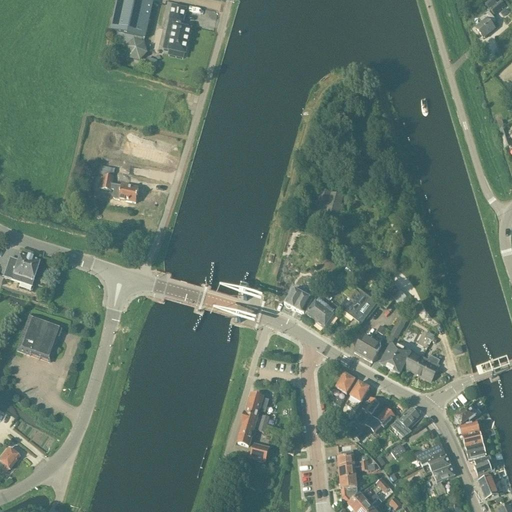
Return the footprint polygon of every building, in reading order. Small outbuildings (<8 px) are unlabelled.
[(117,0),(110,32),(134,37),(142,39),(145,40),(153,2),(142,0),(117,0)] [(493,0),(491,0),(486,5),(490,11),(494,16),(506,7),(502,2),(498,5),(493,0)] [(170,20),(164,50),(185,54),(191,29),(182,27),(186,10),(173,7),(170,20)] [(481,24),(475,30),(483,40),(495,30),(492,27),(497,23),(489,12),(478,20),(481,24)] [(141,43),(142,39),(134,37),(134,42),(126,49),(129,59),(139,61),(146,54),(144,44),(141,43)] [(148,58),(145,65),(155,69),(157,62),(148,58)] [(508,136),(505,128),(503,121),(497,123),(499,130),(502,138),(501,139),(504,149),(511,147),(509,136),(508,136)] [(113,194),(110,206),(129,210),(130,206),(136,208),(142,177),(126,174),(121,196),(113,194)] [(342,198),(320,192),(314,214),(336,220),(342,198)] [(18,256),(17,262),(9,259),(2,278),(31,288),(32,283),(33,283),(39,263),(18,256)] [(305,316),(305,317),(315,324),(323,331),(339,310),(361,326),(376,305),(377,305),(355,288),(350,285),(347,283),(343,280),(339,277),(335,283),(344,289),(337,297),(334,295),(332,298),(327,294),(325,296),(322,294),(317,301),(314,306),(305,316)] [(313,284),(309,292),(316,296),(321,287),(313,284)] [(304,315),(310,304),(312,301),(305,296),(307,292),(301,289),(299,293),(292,290),(284,304),(284,305),(286,306),(286,308),(289,309),(291,309),(304,316),(304,315)] [(17,352),(24,354),(49,364),(62,329),(29,317),(17,352)] [(398,319),(389,337),(392,339),(395,334),(399,336),(406,323),(398,319)] [(381,327),(377,333),(383,336),(387,330),(381,327)] [(363,338),(354,353),(372,364),(381,348),(363,338)] [(391,345),(380,366),(399,376),(403,369),(412,374),(414,371),(416,372),(423,358),(422,358),(423,357),(411,352),(410,354),(392,345),(391,345)] [(463,354),(460,347),(452,350),(454,357),(463,354)] [(414,371),(412,374),(414,375),(431,383),(439,368),(439,367),(438,366),(440,362),(430,356),(428,361),(423,358),(416,372),(414,371)] [(340,409),(346,398),(355,382),(344,376),(336,391),(333,396),(334,405),(340,409)] [(359,384),(350,399),(345,408),(356,414),(370,390),(359,384)] [(246,415),(246,416),(257,419),(256,424),(267,427),(270,419),(263,416),(262,418),(257,417),(259,412),(265,414),(269,401),(263,399),(251,396),(247,411),(246,415)] [(363,428),(365,426),(370,418),(370,419),(380,405),(371,399),(361,413),(357,420),(356,421),(363,428)] [(481,416),(478,411),(476,413),(471,406),(454,419),(461,428),(469,422),(470,424),(481,416)] [(384,430),(395,418),(387,410),(376,422),(373,419),(366,427),(377,438),(384,430)] [(391,429),(400,437),(398,439),(402,442),(403,440),(403,441),(412,435),(407,430),(419,418),(411,410),(400,423),(398,421),(391,429)] [(243,426),(237,445),(248,448),(252,437),(253,433),(254,434),(256,437),(257,438),(259,439),(261,438),(262,437),(264,434),(264,432),(263,428),(261,427),(258,427),(255,427),(256,424),(257,419),(246,416),(246,415),(244,415),(241,425),(243,426)] [(342,419),(338,426),(344,429),(348,422),(342,419)] [(462,438),(479,433),(477,425),(460,429),(462,438)] [(353,439),(357,435),(350,429),(347,433),(353,439)] [(354,438),(355,439),(360,443),(366,436),(360,431),(354,438)] [(479,433),(462,438),(465,450),(466,449),(469,461),(486,457),(482,445),(482,442),(479,433)] [(254,446),(250,459),(265,463),(269,450),(254,446)] [(289,446),(287,455),(293,456),(296,448),(289,446)] [(395,459),(405,452),(401,446),(391,453),(395,459)] [(423,456),(418,458),(421,465),(422,468),(428,465),(428,466),(445,458),(440,447),(423,456)] [(0,459),(0,471),(3,467),(9,472),(19,459),(8,450),(0,459)] [(338,470),(354,469),(353,459),(353,453),(341,454),(342,460),(337,460),(338,470)] [(428,466),(429,469),(432,476),(451,468),(446,458),(445,458),(428,466)] [(490,459),(486,460),(485,459),(474,462),(476,468),(474,468),(478,479),(495,472),(490,459)] [(446,494),(441,484),(455,478),(451,468),(432,476),(436,485),(434,486),(439,498),(446,494)] [(356,479),(354,469),(338,470),(340,481),(356,479)] [(490,479),(478,483),(485,501),(491,498),(497,496),(498,496),(497,494),(492,483),(500,479),(498,474),(490,477),(490,478),(490,479)] [(357,490),(356,479),(340,481),(341,492),(341,491),(342,499),(346,504),(357,494),(357,490)] [(378,487),(381,491),(387,485),(384,482),(378,487)] [(402,483),(395,486),(398,492),(405,488),(402,483)] [(387,485),(381,491),(384,494),(390,489),(387,485)] [(348,507),(352,511),(356,511),(367,504),(360,496),(348,507)] [(376,496),(367,504),(356,511),(372,511),(373,511),(370,508),(379,500),(376,496)] [(392,508),(398,503),(395,500),(389,505),(392,508)] [(492,502),(488,503),(491,510),(496,507),(494,501),(492,502)] [(401,506),(398,503),(392,508),(395,511),(401,506)]
